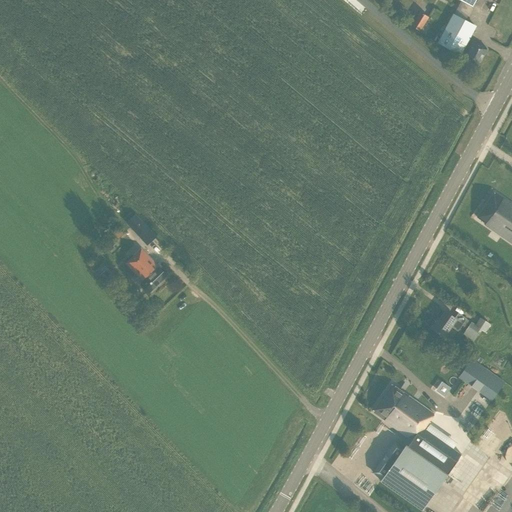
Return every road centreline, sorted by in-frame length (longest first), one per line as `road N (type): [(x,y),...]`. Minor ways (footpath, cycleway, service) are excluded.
road 1 (tertiary): [(277,511),(511,74)]
road 2 (track): [(0,78),(87,168),(108,205),(100,226)]
